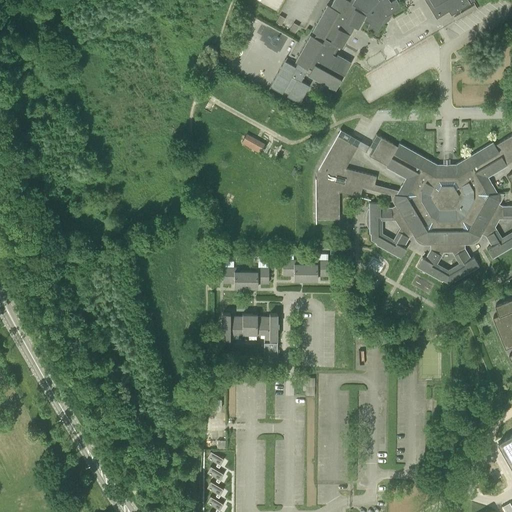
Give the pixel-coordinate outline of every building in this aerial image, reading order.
[(424,0),(436,18),(448,10),(451,15),(475,0),(474,0),(333,0),(330,6),(327,4),(312,31),(316,33),(314,37),(310,34),(295,61),(297,63),(295,66),(285,60),(285,59),(270,86),(282,93),(283,91),(288,94),(287,96),(299,103),(309,85),(301,81),(303,78),(306,72),(309,73),(308,76),(335,91),(351,61),(337,54),(336,56),(332,54),(337,45),(342,48),(350,34),(348,33),(350,30),(352,26),(358,29),(364,20),(369,23),(366,29),(375,34),(384,19),(386,16),(401,7),(397,0),(392,0),(390,1),(389,0),(424,0)] [(472,10),(479,6),(476,1),(469,4),(472,10)] [(275,22),(281,25),(285,18),(279,15),(275,22)] [(289,30),(295,33),(299,25),(293,22),(289,30)] [(498,193),(488,176),(507,165),(506,163),(511,159),(511,133),(511,134),(495,144),(493,141),(456,163),(446,163),(437,164),(399,142),(398,146),(380,136),(369,155),(387,165),(386,167),(405,178),(398,190),(374,183),(376,176),(345,167),(357,146),(337,135),(318,168),(318,169),(318,170),(317,172),(316,173),(316,174),(316,175),(316,176),(316,178),(316,218),(326,218),(326,216),(328,216),(329,218),(339,217),(339,190),(359,196),(362,187),(366,187),(394,194),(394,201),(396,204),(391,207),(380,207),(380,202),(369,202),(369,233),(371,233),(371,239),(376,242),(375,244),(401,258),(406,248),(404,247),(409,237),(414,234),(415,237),(421,240),(427,243),(430,243),(430,248),(425,258),(422,257),(417,267),(442,281),(443,280),(448,283),(453,280),(454,281),(479,266),(473,256),(471,257),(465,248),(465,243),(468,243),(474,239),(480,236),(481,233),(486,236),(491,245),(487,248),(492,258),(511,246),(511,171),(508,174),(511,181),(511,204),(503,205),(498,203),(500,200),(500,193),(498,193)] [(241,143),(259,153),(260,152),(264,144),(246,134),(245,136),(241,143)] [(312,263),(299,263),(299,259),(283,259),(283,275),(294,275),(294,279),(317,279),(317,275),(328,275),(329,259),(312,259),(312,263)] [(252,270),(240,270),(240,267),(223,267),(223,282),(234,282),(234,287),(258,287),(258,282),(269,282),(269,267),(252,267),(252,270)] [(354,296),(363,295),(362,283),(353,284),(354,296)] [(511,297),(496,304),(500,312),(494,315),(506,347),(511,344),(511,351),(510,353),(511,357),(511,297)] [(242,316),(230,316),(230,313),(223,313),(223,321),(221,321),(221,330),(223,330),(222,339),(230,339),(230,338),(235,338),(235,330),(242,331),(242,333),(257,333),(257,331),(265,331),(264,339),(277,339),(277,326),(278,326),(278,321),(277,321),(277,313),(269,313),(269,316),(257,316),(257,313),(242,313),(242,316)] [(264,362),(277,361),(277,342),(264,342),(264,362)] [(314,395),(314,377),(306,377),(306,395),(314,395)] [(511,511),(511,435),(499,442),(511,464),(511,511)] [(210,451),(207,457),(217,463),(220,465),(223,459),(210,451)] [(210,466),(206,472),(217,478),(220,480),(223,474),(210,466)] [(210,481),(206,487),(217,493),(220,495),(223,488),(210,481)] [(223,503),(210,496),(206,502),(217,508),(220,510),(223,503)]
